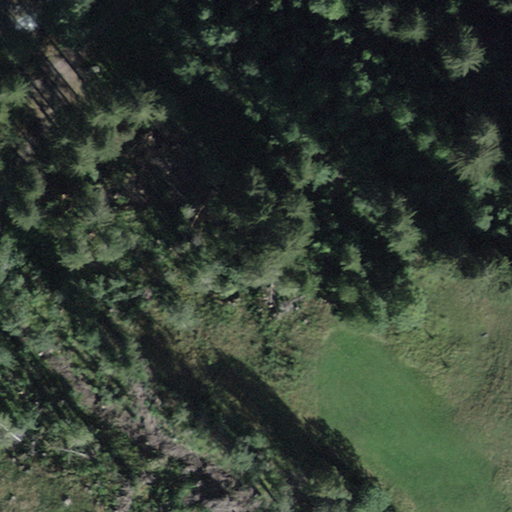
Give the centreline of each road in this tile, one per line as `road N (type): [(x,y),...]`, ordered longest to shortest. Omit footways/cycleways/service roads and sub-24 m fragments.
road 1 (track): [(0,222),(9,173),(56,59)]
road 2 (track): [(132,0),(0,106)]
